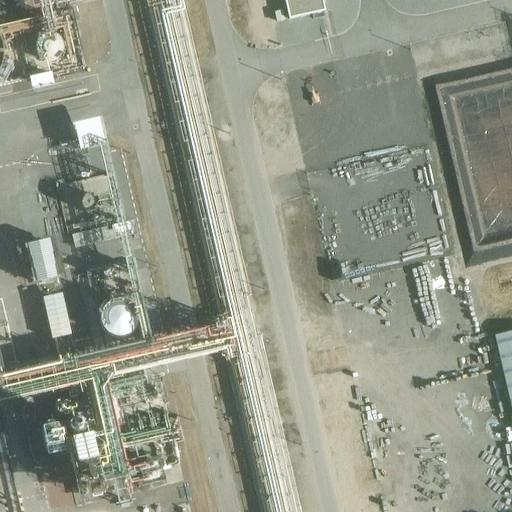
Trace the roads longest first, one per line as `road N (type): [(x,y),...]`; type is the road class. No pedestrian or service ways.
road 1 (unknown): [(133,101),(224,511)]
road 2 (unknown): [(0,126),(133,101)]
